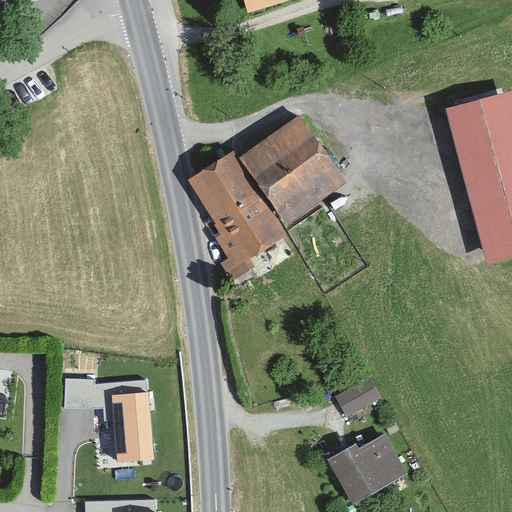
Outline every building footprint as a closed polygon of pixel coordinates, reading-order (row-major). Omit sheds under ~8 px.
[(242,0),(246,13),(287,0),(242,0)] [(511,100),(511,98),(450,114),(490,263),(511,256),(511,100)] [(344,186),(298,120),(239,161),(285,227),(344,186)] [(286,237),(232,156),(188,186),(222,237),(214,242),(228,262),(220,267),(230,282),(253,267),(249,261),(286,237)] [(147,379),(96,382),(66,380),(65,409),(102,408),(103,422),(114,421),(117,461),(154,458),(147,379)] [(377,400),(366,381),(335,400),(346,418),(377,400)] [(407,475),(384,435),(359,449),(356,444),(327,461),(354,507),(407,475)] [(158,511),(158,500),(85,502),(85,511),(158,511)]
